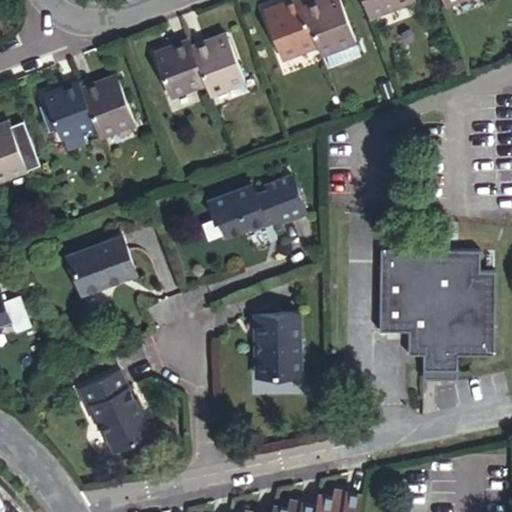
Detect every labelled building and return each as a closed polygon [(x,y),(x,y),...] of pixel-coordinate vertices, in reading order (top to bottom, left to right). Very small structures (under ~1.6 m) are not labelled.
[(275,60),(315,46),(299,4),(297,0),(283,0),(281,1),(284,8),(259,16),(275,60)] [(315,46),(318,54),(352,40),(336,0),(333,0),(312,8),(308,0),(299,4),(315,46)] [(360,0),(367,19),(412,2),(410,0),(360,0)] [(284,8),(281,1),(257,9),(259,16),(284,8)] [(224,32),(206,38),(209,46),(226,39),(224,32)] [(190,44),(188,35),(173,40),(177,49),(149,59),(166,104),(207,88),(190,44)] [(209,46),(206,38),(200,41),(203,48),(209,46)] [(209,46),(228,91),(244,85),(226,39),(209,46)] [(177,49),(173,40),(146,51),(149,59),(177,49)] [(211,97),(228,91),(209,46),(203,48),(200,41),(190,44),(207,88),(211,97)] [(94,91),(119,83),(115,73),(92,81),(94,91)] [(56,146),(97,132),(79,86),(77,79),(61,85),(63,92),(40,101),(56,146)] [(97,132),(100,137),(133,124),(119,83),(94,91),(92,81),(79,86),(97,132)] [(63,92),(61,85),(38,93),(40,101),(63,92)] [(0,129),(10,125),(9,120),(0,123),(0,129)] [(0,181),(40,166),(23,121),(10,125),(0,129),(0,181)] [(252,193),(249,186),(205,203),(213,224),(217,223),(223,238),(243,230),(249,233),(264,228),(262,223),(273,219),(274,224),(276,228),(302,218),(288,178),(262,188),(264,193),(256,195),(252,193)] [(262,223),(264,228),(274,224),(273,219),(262,223)] [(131,272),(118,237),(64,257),(78,296),(118,281),(117,277),(131,272)] [(418,356),(417,371),(455,372),(455,358),(492,359),(493,274),(478,274),(478,253),(375,251),(373,332),(403,333),(402,355),(418,356)] [(0,329),(9,325),(0,300),(0,329)] [(246,316),(246,331),(252,331),(253,350),(246,351),(247,374),(290,374),(289,315),(246,316)] [(455,372),(417,371),(417,380),(455,381),(455,372)] [(116,374),(75,392),(90,423),(94,421),(109,452),(146,436),(116,374)] [(334,488),(332,495),(344,497),(345,490),(334,488)] [(357,511),(361,493),(345,490),(344,497),(332,495),(318,492),(316,502),(301,499),(300,506),(288,504),(273,501),(271,511),(257,508),(256,511),(241,511),(229,510),(228,511),(357,511)] [(290,497),(288,504),(300,506),(301,499),(290,497)]
